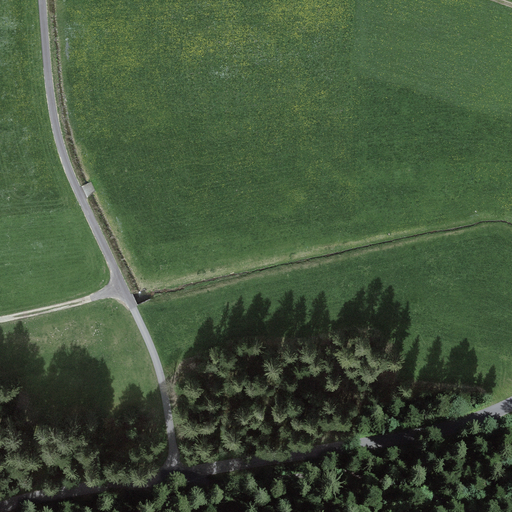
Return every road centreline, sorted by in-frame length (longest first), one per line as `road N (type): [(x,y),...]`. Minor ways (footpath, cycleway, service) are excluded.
road 1 (unclassified): [(42,0),(52,111),(69,172),(158,364),(174,448),(164,477)]
road 2 (unclassified): [(164,477),(391,440),(511,403)]
road 3 (track): [(189,473),(219,484),(353,473),(475,511)]
road 4 (unclassified): [(0,507),(164,477)]
road 5 (track): [(0,318),(123,289)]
